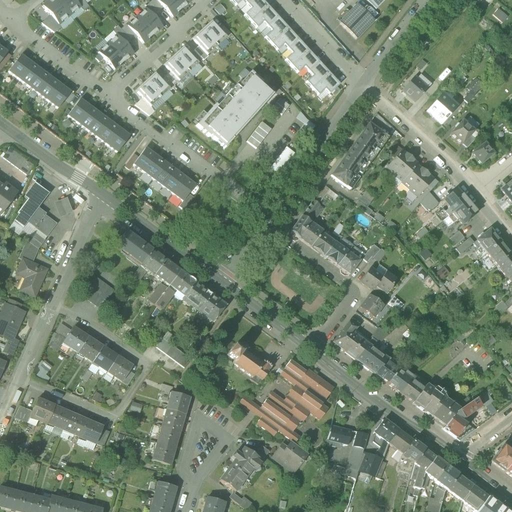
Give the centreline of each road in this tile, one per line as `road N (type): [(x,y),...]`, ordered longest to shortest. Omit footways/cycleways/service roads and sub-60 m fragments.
road 1 (residential): [(51,307),(99,327),(148,365),(113,419),(19,378)]
road 2 (residential): [(106,95),(265,212)]
road 3 (secondary): [(455,458),(311,348)]
road 4 (residential): [(279,233),(378,99)]
road 5 (residential): [(311,348),(352,296),(350,285),(279,233)]
road 6 (residential): [(362,82),(265,212)]
road 7 (residential): [(193,487),(227,439),(198,418),(185,467)]
road 8 (residential): [(106,95),(212,0)]
road 9 (secondary): [(214,276),(101,193)]
road 10 (residential): [(378,99),(473,192)]
road 11 (residential): [(101,193),(51,307)]
road 12 (residential): [(8,21),(106,95)]
road 13 (secondary): [(311,348),(214,276)]
